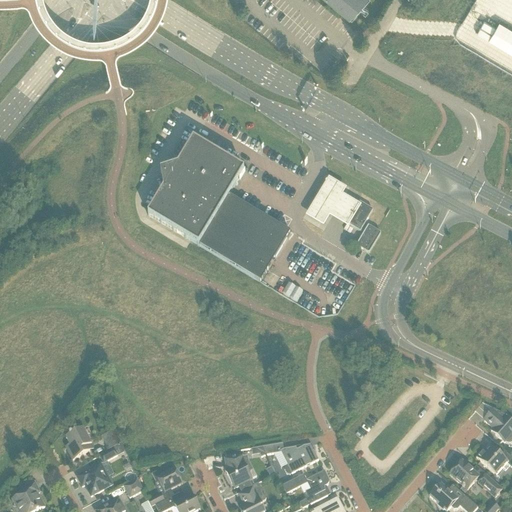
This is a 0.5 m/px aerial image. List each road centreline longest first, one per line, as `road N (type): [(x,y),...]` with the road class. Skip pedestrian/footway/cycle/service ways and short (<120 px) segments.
road 1 (secondary): [(125,19),(438,197)]
road 2 (secondary): [(452,173),(153,4)]
road 3 (residential): [(195,307),(308,361),(313,408),(326,434)]
road 4 (residential): [(90,298),(30,246),(3,277),(63,329)]
road 5 (unclassified): [(466,111),(364,57),(398,0)]
road 6 (tertiary): [(438,197),(382,294),(386,330),(403,338)]
road 7 (tertiary): [(403,338),(401,304),(454,206)]
road 8 (residential): [(191,449),(181,396),(195,307)]
road 9 (residential): [(90,298),(108,278),(124,275),(195,307)]
road 10 (tertiary): [(511,392),(403,338)]
